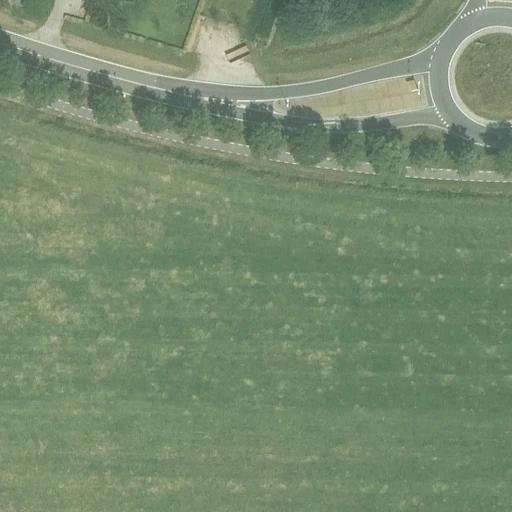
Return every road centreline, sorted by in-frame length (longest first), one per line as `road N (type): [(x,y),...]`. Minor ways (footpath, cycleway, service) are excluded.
road 1 (secondary): [(210,100),(296,123),(456,120)]
road 2 (secondary): [(444,50),(311,89),(210,100)]
road 3 (secondary): [(210,100),(0,42)]
